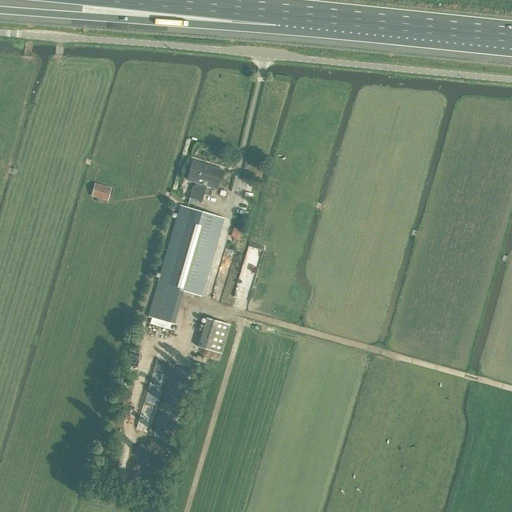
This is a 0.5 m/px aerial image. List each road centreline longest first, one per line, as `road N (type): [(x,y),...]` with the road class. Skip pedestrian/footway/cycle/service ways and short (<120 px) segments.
road 1 (unclassified): [(511,80),(0,32)]
road 2 (track): [(243,314),(511,389)]
road 3 (trunk): [(0,10),(276,10)]
road 4 (track): [(204,304),(243,314),(185,511)]
road 5 (motorway): [(276,10),(511,34)]
